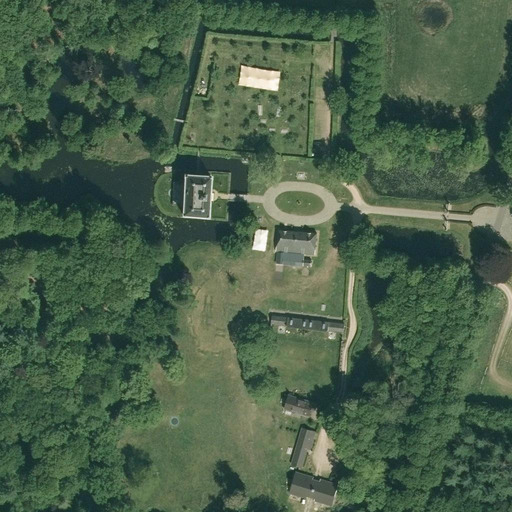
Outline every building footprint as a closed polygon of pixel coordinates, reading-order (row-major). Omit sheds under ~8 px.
[(173,182),(171,205),(182,206),(182,215),(207,216),(210,175),(184,174),(183,182),(173,182)] [(317,233),(278,230),(276,251),(315,254),(317,233)] [(345,324),(272,315),(271,324),(344,332),(345,324)] [(317,404),(288,395),(284,409),(309,416),(311,409),(315,411),(317,404)] [(300,435),(291,465),(301,468),(307,446),(311,447),(313,439),(300,435)] [(295,472),(289,493),(331,506),(337,485),(295,472)]
